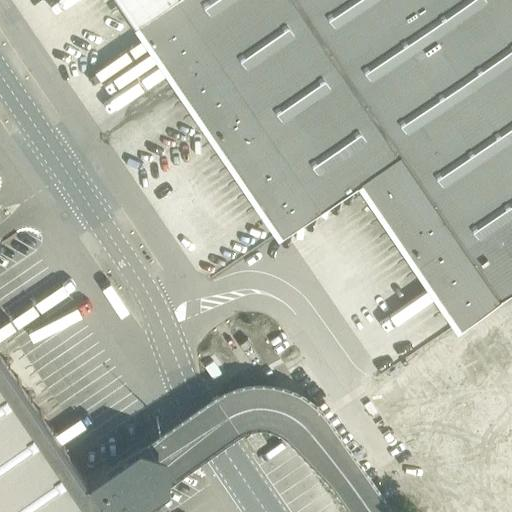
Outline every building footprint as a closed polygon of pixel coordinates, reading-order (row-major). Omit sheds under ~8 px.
[(462,320),(478,309),(511,285),(511,0),(125,0),(280,228),(362,173),(462,320)] [(239,343),(252,363),(260,357),(247,338),(239,343)] [(0,511),(122,511),(164,484),(134,439),(83,474),(0,353),(0,511)] [(458,411),(463,420),(474,413),(468,404),(458,411)] [(257,427),(245,435),(254,448),(266,440),(257,427)]
